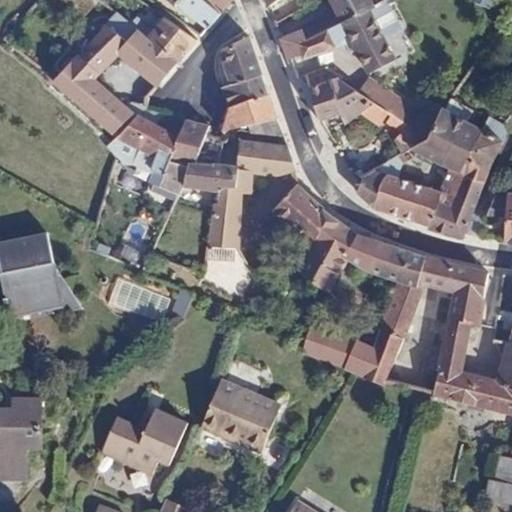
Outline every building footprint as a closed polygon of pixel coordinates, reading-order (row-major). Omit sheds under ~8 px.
[(61,0),(83,18),(97,0),(61,0)] [(201,0),(166,0),(173,6),(175,3),(207,29),(219,14),(201,0)] [(230,0),(201,0),(219,14),(230,0)] [(329,0),(335,11),(342,24),(370,10),(377,7),(373,0),(329,0)] [(115,13),(117,14),(142,33),(178,62),(197,40),(164,16),(153,30),(121,5),(115,13)] [(303,43),(307,53),(308,57),(335,46),(347,33),(368,74),(396,60),(370,10),(342,24),(317,36),(303,43)] [(311,24),(317,36),(342,24),(335,11),(311,24)] [(117,14),(54,83),(73,99),(112,134),(133,112),(128,108),(97,79),(120,56),(142,33),(117,14)] [(281,40),(288,60),(307,53),(303,43),(317,36),(311,24),(281,40)] [(178,62),(142,33),(120,56),(158,86),(178,62)] [(261,75),(248,36),(223,48),(227,61),(224,62),(230,85),(261,75)] [(427,140),(441,109),(428,102),(413,119),(371,84),(373,81),(350,65),(340,79),(388,112),(408,126),(427,140)] [(305,74),(309,88),(337,77),(323,67),(305,74)] [(261,75),(230,85),(222,88),(228,107),(268,95),(261,75)] [(388,112),(340,79),(337,77),(309,88),(320,122),(340,114),(345,126),(361,113),(378,126),(388,112)] [(216,111),(222,131),(248,125),(250,132),(282,134),(268,95),(228,107),(216,111)] [(449,99),(441,109),(427,140),(411,149),(415,151),(413,157),(428,165),(432,160),(453,171),(459,154),(468,159),(483,132),(464,122),(470,111),(449,99)] [(128,108),(133,112),(141,104),(134,101),(128,108)] [(133,112),(136,115),(153,125),(164,109),(147,106),(141,104),(133,112)] [(108,147),(118,159),(128,172),(140,150),(157,158),(148,183),(159,188),(171,157),(178,139),(153,125),(136,115),(113,142),(108,147)] [(178,139),(171,157),(214,163),(220,138),(207,134),(209,127),(186,119),(178,139)] [(489,121),(483,132),(495,139),(498,134),(502,128),(489,121)] [(411,149),(427,140),(408,126),(395,141),(403,154),(411,149)] [(502,128),(498,134),(505,138),(506,136),(502,128)] [(222,131),(220,138),(228,139),(232,131),(222,131)] [(498,134),(495,139),(483,132),(468,159),(459,154),(453,171),(460,174),(483,184),(490,165),(499,148),(505,138),(498,134)] [(213,204),(202,276),(199,283),(229,298),(247,264),(238,248),(242,192),(249,193),(253,174),(274,177),(296,171),(287,146),(240,140),(238,166),(236,188),(219,185),(218,192),(217,205),(213,204)] [(171,157),(159,188),(180,196),(182,187),(218,192),(219,185),(236,188),(238,166),(214,163),(171,157)] [(373,209),(429,227),(437,203),(440,194),(372,172),(357,180),(361,186),(358,193),(373,209)] [(462,238),(483,184),(460,174),(447,207),(437,203),(429,227),(428,229),(462,238)] [(330,214),(297,185),(273,210),(298,233),(303,228),(314,238),(330,214)] [(511,242),(511,194),(495,193),(487,217),(506,218),(504,242),(511,242)] [(314,238),(293,270),(328,293),(349,259),(357,239),(330,214),(314,238)] [(63,304),(47,232),(0,240),(0,262),(2,273),(7,272),(10,284),(5,285),(11,315),(63,304)] [(371,273),(396,281),(416,287),(425,255),(359,235),(357,239),(349,259),(371,273)] [(488,273),(425,255),(416,287),(421,289),(423,285),(453,292),(448,318),(471,323),(479,325),(488,273)] [(396,281),(377,331),(402,341),(411,316),(421,289),(416,287),(396,281)] [(194,295),(181,289),(174,305),(187,311),(194,295)] [(170,314),(183,320),(187,311),(174,305),(170,314)] [(511,329),(511,330),(509,339),(511,339),(511,312),(497,308),(495,316),(503,318),(502,326),(511,329)] [(402,341),(397,353),(439,366),(446,327),(411,316),(402,341)] [(439,366),(433,395),(445,398),(511,414),(511,339),(509,339),(508,344),(491,338),(502,359),(496,380),(461,371),(471,323),(448,318),(446,327),(439,366)] [(311,322),(301,353),(322,361),(333,330),(311,322)] [(322,361),(344,369),(356,339),(333,330),(322,361)] [(372,346),(361,376),(384,386),(386,383),(397,353),(402,341),(377,331),(372,346)] [(344,369),(354,373),(361,376),(372,346),(356,339),(344,369)] [(386,383),(412,390),(433,395),(439,366),(397,353),(386,383)] [(261,452),(281,406),(221,380),(202,427),(261,452)] [(0,480),(25,481),(25,448),(41,448),(42,398),(12,398),(12,408),(0,407),(0,480)] [(169,467),(188,423),(154,409),(144,431),(117,418),(100,453),(151,477),(158,462),(169,467)] [(493,481),(511,485),(511,461),(499,458),(493,481)] [(485,499),(511,505),(511,485),(493,481),(489,480),(485,499)] [(160,511),(189,511),(190,510),(166,500),(160,511)] [(314,511),(297,501),(289,511),(314,511)]
